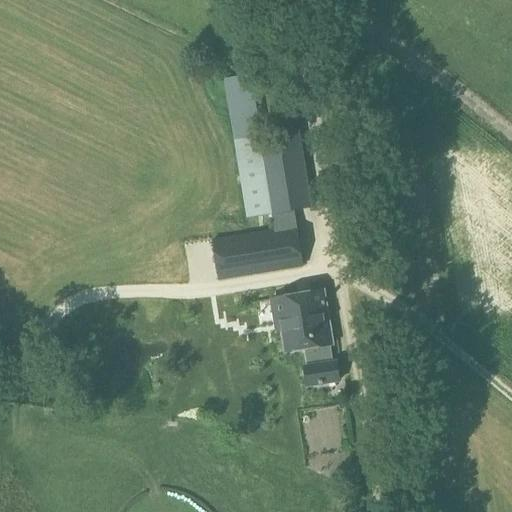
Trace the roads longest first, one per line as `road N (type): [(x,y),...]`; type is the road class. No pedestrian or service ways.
road 1 (track): [(511,396),(418,327),(314,276),(206,293),(95,293),(59,310),(24,371),(0,379)]
road 2 (unclassified): [(381,511),(300,0)]
